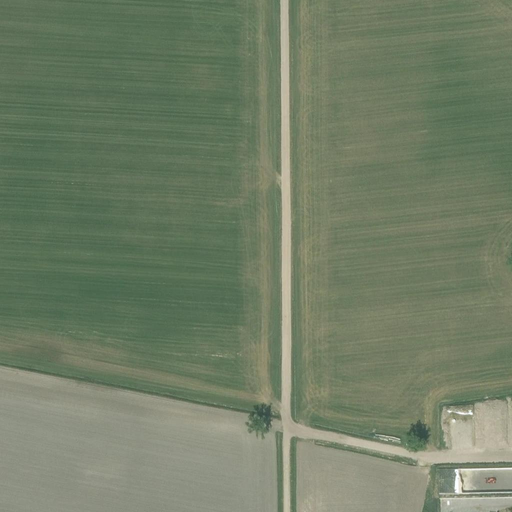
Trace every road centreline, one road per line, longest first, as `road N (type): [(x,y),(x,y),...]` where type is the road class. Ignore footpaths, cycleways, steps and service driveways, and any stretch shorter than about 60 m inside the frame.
road 1 (track): [(286,511),(284,0)]
road 2 (track): [(511,457),(415,457),(286,428)]
